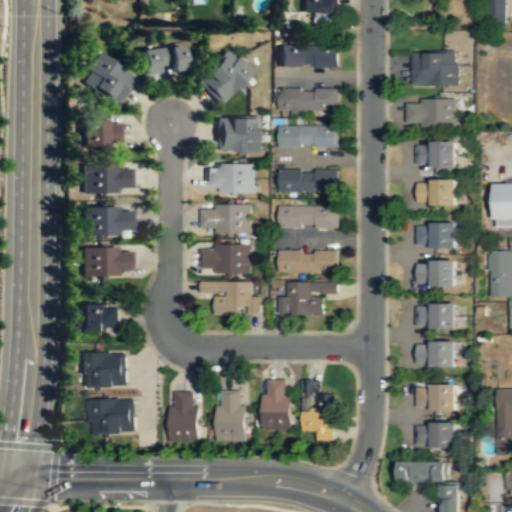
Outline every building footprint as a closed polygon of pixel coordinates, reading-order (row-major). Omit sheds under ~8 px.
[(337,14),(337,0),(301,0),(302,15),(337,14)] [(487,0),(487,23),(506,22),(506,0),(487,0)] [(338,67),(338,45),(279,45),(279,67),(338,67)] [(140,48),(141,74),(184,72),(183,46),(140,48)] [(251,71),(226,47),(195,81),(219,105),(251,71)] [(137,72),(94,51),(78,84),(120,105),(137,72)] [(458,86),(458,51),(412,51),(412,86),(458,86)] [(337,111),(337,89),(279,88),(278,110),(337,111)] [(455,128),(455,101),(406,101),(406,128),(455,128)] [(260,118),(214,118),(214,152),(260,152),(260,118)] [(80,145),(120,145),(120,119),(80,119),(80,145)] [(279,126),(279,148),(338,148),(338,126),(279,126)] [(455,143),(416,143),(416,168),(455,168),(455,143)] [(130,163),(79,164),(80,193),(130,193),(130,163)] [(255,166),(204,165),(204,193),(254,194),(255,166)] [(339,169),(279,169),(279,192),(339,192),(339,169)] [(455,181),(417,181),(417,205),(455,205),(455,181)] [(511,227),(511,183),(493,183),(493,227),(511,227)] [(121,236),(121,227),(131,227),(131,211),(120,211),(120,205),(81,206),(81,236),(121,236)] [(251,206),(201,206),(200,233),(251,234),(251,206)] [(279,206),(279,228),(339,228),(339,206),(279,206)] [(455,223),(416,223),(416,248),(455,248),(455,223)] [(251,273),(251,246),(202,246),(202,273),(251,273)] [(80,247),(80,276),(130,276),(130,247),(80,247)] [(278,251),(278,274),(339,274),(339,251),(278,251)] [(511,296),(511,251),(488,251),(488,296),(511,296)] [(455,261),(416,261),(416,287),(455,287),(455,261)] [(260,315),(260,295),(252,295),(252,281),(201,281),(201,292),(213,292),(213,314),(260,315)] [(278,316),(323,317),(324,294),(337,294),(337,283),(286,282),(286,298),(278,298),(278,316)] [(79,330),(120,330),(120,304),(79,304),(79,330)] [(455,305),(416,305),(416,330),(455,330),(455,305)] [(416,343),(417,367),(454,367),(454,343),(416,343)] [(127,352),(79,352),(79,387),(127,387),(127,352)] [(316,440),(333,440),(334,394),(315,394),(315,380),(302,380),(301,431),(316,431),(316,440)] [(263,431),(290,431),(290,381),(263,381),(263,431)] [(455,384),(416,384),(416,410),(455,410),(455,384)] [(496,455),(511,455),(511,388),(496,388),(496,455)] [(170,441),(198,441),(199,392),(170,392),(170,441)] [(244,393),(217,393),(217,442),(244,442),(244,393)] [(94,425),(94,433),(134,433),(134,399),(87,399),(87,425),(94,425)] [(457,423),(416,423),(416,447),(457,447),(457,423)] [(459,511),(459,483),(447,483),(447,461),(396,461),(396,482),(439,482),(439,511),(459,511)]
